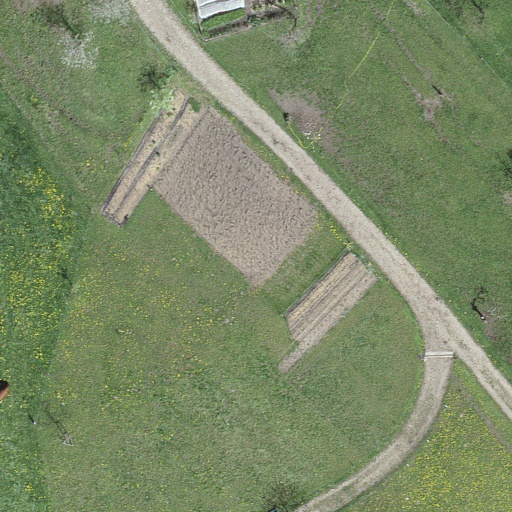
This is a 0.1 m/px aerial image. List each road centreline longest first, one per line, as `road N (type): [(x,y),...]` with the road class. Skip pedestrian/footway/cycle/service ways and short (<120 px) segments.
road 1 (track): [(511,402),(403,268),(294,164),(147,0)]
road 2 (track): [(346,511),(418,447),(441,391),(452,323)]
